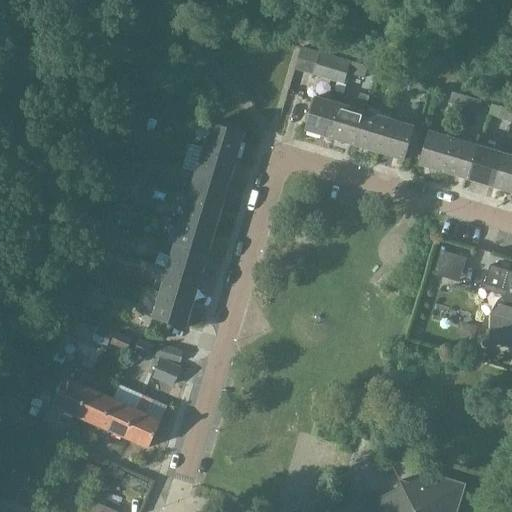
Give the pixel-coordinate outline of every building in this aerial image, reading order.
[(301,46),(294,69),(313,74),(313,75),(336,82),(343,83),(350,61),(301,46)] [(364,77),(368,66),(353,62),(350,73),(364,77)] [(398,88),(401,76),(386,71),(383,84),(398,88)] [(412,92),(416,80),(401,76),(398,88),(412,92)] [(315,97),(305,131),(331,138),(340,104),(345,89),(346,84),(343,83),(336,82),(335,86),(331,102),(315,97)] [(463,107),(467,96),(452,91),(448,103),(463,107)] [(365,111),(364,111),(368,96),(360,93),(355,109),(340,104),(331,138),(355,145),(365,111)] [(478,112),(481,100),(467,96),(463,107),(478,112)] [(511,123),(511,120),(511,110),(502,108),(500,119),(511,123)] [(133,129),(144,132),(149,114),(139,111),(133,129)] [(379,152),(389,118),(365,111),(355,145),(379,152)] [(389,118),(379,152),(404,159),(414,125),(389,118)] [(237,159),(244,134),(211,123),(203,149),(237,159)] [(141,144),(144,132),(133,129),(130,140),(141,144)] [(445,171),(455,137),(429,130),(420,163),(445,171)] [(469,178),(479,144),(455,137),(445,171),(469,178)] [(493,185),(503,152),(479,144),(469,178),(493,185)] [(230,181),(237,159),(203,149),(196,172),(230,181)] [(511,191),(511,154),(503,152),(493,185),(511,191)] [(120,174),(130,178),(135,163),(124,160),(120,174)] [(222,206),(230,181),(196,172),(189,196),(222,206)] [(126,192),(130,178),(120,174),(116,189),(126,192)] [(215,230),(222,206),(189,196),(181,220),(215,230)] [(106,223),(116,226),(121,211),(110,208),(106,223)] [(208,255),(215,230),(181,220),(174,244),(208,255)] [(112,241),(116,226),(106,223),(102,237),(112,241)] [(201,278),(208,255),(174,244),(167,268),(201,278)] [(463,268),(466,258),(444,251),(437,275),(447,278),(463,268)] [(91,272),(101,275),(106,260),(96,257),(91,272)] [(511,272),(489,265),(483,284),(506,291),(502,305),(500,304),(490,314),(489,342),(511,349),(511,272)] [(194,302),(201,278),(167,268),(160,292),(194,302)] [(97,289),(101,275),(91,272),(87,286),(97,289)] [(186,327),(194,302),(160,292),(152,317),(186,327)] [(82,306),(79,316),(96,320),(99,310),(82,306)] [(180,362),(181,354),(182,350),(158,345),(156,356),(180,362)] [(143,371),(145,355),(130,353),(128,368),(143,371)] [(161,358),(153,375),(174,384),(181,367),(161,358)] [(77,417),(89,389),(94,378),(70,367),(53,406),(77,417)] [(101,427),(114,399),(89,389),(77,417),(101,427)] [(161,420),(146,414),(152,400),(143,396),(137,409),(137,410),(125,438),(149,448),(161,420)] [(137,410),(137,409),(114,399),(101,427),(125,438),(137,410)] [(0,496),(14,503),(16,498),(27,475),(11,467),(0,491),(0,496)] [(358,511),(456,511),(465,485),(428,473),(409,483),(400,480),(397,489),(379,499),(364,494),(358,511)] [(51,508),(62,485),(51,479),(40,502),(51,508)] [(115,511),(95,503),(91,511),(115,511)]
